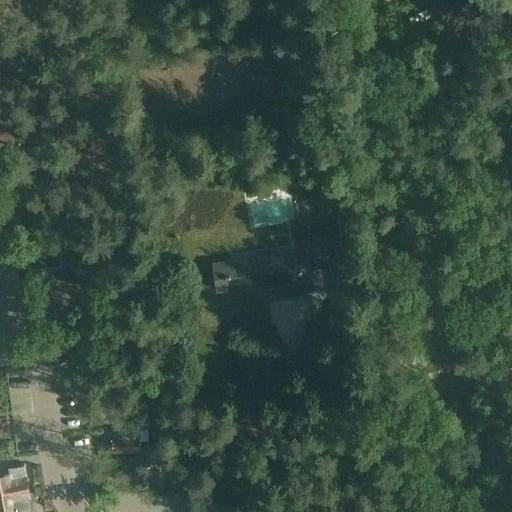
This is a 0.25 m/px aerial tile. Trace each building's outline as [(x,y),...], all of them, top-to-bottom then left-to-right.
[(274,231),(275,210),(254,208),(252,230),(274,231)] [(76,236),(64,237),(65,249),(77,249),(76,236)] [(319,266),(335,264),(337,264),(333,238),(331,238),(315,240),(319,266)] [(30,242),(31,267),(59,265),(58,241),(30,242)] [(278,294),(312,289),(306,250),(214,264),(218,289),(276,281),(278,294)] [(113,453),(141,453),(140,428),(118,428),(118,435),(112,436),(113,453)] [(32,511),(26,476),(9,479),(8,475),(0,476),(0,511),(32,511)]
